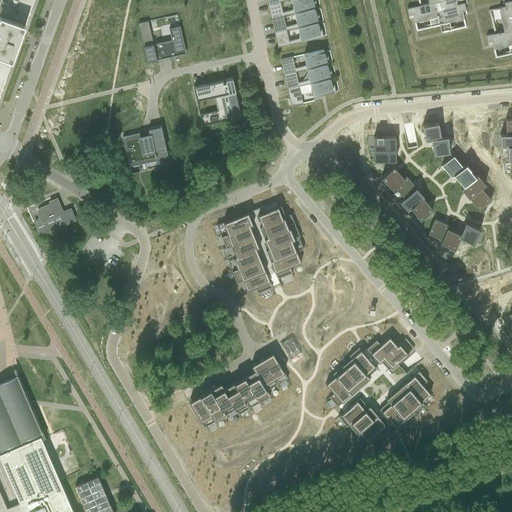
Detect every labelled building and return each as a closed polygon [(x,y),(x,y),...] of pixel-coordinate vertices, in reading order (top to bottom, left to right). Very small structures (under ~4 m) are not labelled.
[(4,0),(0,12),(0,19),(23,28),(32,0),(4,0)] [(274,14),(275,17),(271,18),(283,16),(294,13),(314,9),(317,8),(316,7),(314,8),(311,0),(291,0),(293,9),(282,12),(274,14)] [(464,5),(467,4),(466,0),(458,0),(456,0),(442,0),(443,1),(442,2),(444,9),(464,4),(464,5)] [(472,0),(475,8),(509,0),(472,0)] [(274,14),(282,12),(280,1),(268,4),(270,15),(274,14)] [(511,4),(511,1),(506,2),(507,6),(489,10),(491,20),(500,18),(503,31),(504,32),(511,30),(511,4)] [(431,28),(439,26),(440,26),(436,11),(434,3),(429,5),(428,3),(407,9),(408,14),(412,13),(414,22),(429,19),(431,28)] [(465,9),(464,5),(464,4),(444,9),(436,11),(440,26),(439,26),(441,33),(451,31),(449,22),(464,18),(462,9),(465,9)] [(278,29),(278,31),(274,32),(274,33),(286,30),(297,28),(317,23),(320,23),(320,21),(317,22),(314,9),(294,13),(296,23),(285,26),(278,29)] [(278,29),(285,26),(283,16),(271,18),(274,30),(278,29)] [(0,19),(0,60),(10,64),(23,28),(0,19)] [(148,21),(138,23),(147,62),(172,56),(171,55),(184,52),(180,32),(181,31),(180,26),(169,28),(171,40),(153,44),(148,21)] [(281,43),(281,46),(277,47),(323,37),(323,36),(320,36),(317,23),(297,28),(300,38),(289,41),(281,43)] [(286,30),(274,33),(277,44),(281,43),(289,41),(286,30)] [(503,31),(496,33),(486,35),(487,41),(491,40),(493,49),(508,45),(510,55),(511,54),(511,30),(504,32),(503,31)] [(295,68),(287,70),(287,72),(287,73),(288,73),(295,72),(307,69),(326,65),(329,64),(329,63),(326,64),(324,54),(324,52),(323,50),(303,55),(306,65),(295,68)] [(292,57),(280,60),(283,71),(287,70),(295,68),(292,57)] [(0,90),(10,64),(0,60),(0,90)] [(298,82),(290,84),(290,85),(291,87),(291,88),(299,86),(310,84),(330,79),(332,79),(332,78),(332,77),(329,78),(327,68),(327,66),(326,65),(307,69),(309,79),(298,82)] [(288,73),(283,74),(286,85),(290,84),(298,82),(295,72),(288,73)] [(221,80),(193,87),(196,100),(222,94),(225,109),(206,113),(207,116),(200,118),(202,126),(238,117),(241,117),(240,115),(232,78),(225,79),(226,82),(223,83),(223,80),(221,80)] [(330,79),(310,84),(313,98),(336,93),(335,92),(333,92),(330,83),(330,81),(330,79)] [(291,88),(287,89),(289,99),(289,100),(295,99),(296,105),(302,103),(299,86),(291,88)] [(438,122),(422,125),(425,141),(431,140),(431,139),(440,137),(440,136),(438,124),(438,122)] [(139,132),(122,136),(129,166),(155,161),(156,164),(169,161),(161,126),(148,129),(150,137),(141,139),(139,132)] [(505,134),(500,134),(500,135),(500,146),(507,146),(511,145),(511,134),(505,134)] [(395,136),(373,136),(373,147),(373,148),(373,149),(376,149),(376,148),(395,148),(395,136)] [(440,137),(431,139),(431,140),(433,154),(449,152),(449,150),(446,138),(446,136),(440,137)] [(406,144),(396,146),(396,165),(406,175),(416,187),(424,196),(447,224),(448,225),(453,227),(465,216),(462,212),(464,210),(468,214),(476,207),(468,197),(460,188),(451,177),(441,165),(434,157),(433,154),(431,140),(425,141),(416,142),(417,147),(407,149),(407,148),(406,144)] [(376,149),(373,149),(373,160),(376,160),(395,160),(395,148),(376,148),(376,149)] [(453,155),(441,165),(451,177),(454,175),(453,175),(463,167),(463,166),(462,166),(454,156),(453,155)] [(463,167),(453,175),(454,175),(463,186),(475,176),(474,175),(466,166),(465,164),(463,166),(463,167)] [(393,166),(381,176),(383,178),(390,187),(392,189),(394,186),(403,178),(393,166)] [(463,186),(460,188),(468,197),(480,187),(485,183),(484,183),(477,175),(477,174),(475,176),(463,186)] [(403,178),(394,186),(395,187),(403,196),(403,197),(404,198),(416,187),(406,175),(403,178)] [(401,199),(399,201),(407,210),(409,209),(410,207),(422,197),(423,197),(424,196),(416,187),(404,198),(403,197),(401,199)] [(480,187),(468,197),(476,207),(478,209),(490,199),(489,197),(481,188),(480,187)] [(422,197),(410,207),(411,208),(419,217),(420,219),(432,208),(423,197),(422,197)] [(40,219),(35,221),(40,235),(64,224),(75,220),(74,219),(74,220),(70,210),(70,209),(63,212),(62,212),(57,201),(51,204),(50,202),(50,203),(50,204),(40,208),(40,209),(39,209),(39,210),(38,210),(38,211),(38,212),(38,213),(38,214),(38,215),(39,216),(40,219)] [(244,213),(216,225),(225,247),(222,248),(228,261),(230,261),(233,268),(231,269),(236,282),(242,280),(246,291),(255,287),(257,293),(272,287),(272,286),(267,276),(275,273),(277,279),(278,278),(292,272),(289,267),(301,262),(296,251),(303,248),(299,237),(300,237),(290,214),(285,216),(280,205),(277,206),(266,211),(264,206),(264,205),(252,210),(247,212),(244,213)] [(434,218),(427,233),(429,233),(440,238),(441,239),(447,228),(448,225),(447,224),(434,218)] [(460,234),(459,237),(473,243),(474,242),(479,231),(479,229),(465,222),(460,234)] [(441,239),(440,242),(441,243),(452,248),(454,248),(459,237),(460,234),(447,228),(441,239)] [(334,376),(325,383),(333,393),(329,396),(337,406),(342,402),(347,408),(343,412),(338,416),(346,426),(348,424),(349,425),(351,424),(356,430),(355,431),(356,433),(359,431),(366,440),(376,432),(379,437),(389,428),(385,424),(389,421),(393,425),(397,430),(407,421),(405,419),(406,418),(405,417),(411,411),(412,413),(423,403),(421,401),(430,393),(422,384),(427,380),(419,371),(418,370),(415,374),(411,370),(406,374),(399,366),(400,365),(399,365),(397,362),(410,351),(401,341),(397,345),(389,336),(380,344),(376,340),(366,348),(366,349),(370,353),(366,356),(363,352),(358,347),(348,355),(350,357),(349,358),(350,360),(344,365),(343,364),(332,373),(334,376)] [(291,337),(281,343),(290,358),(300,352),(291,337)] [(221,383),(189,401),(204,427),(216,420),(216,418),(222,414),(223,416),(235,409),(238,414),(240,413),(239,411),(246,407),(247,409),(261,401),(260,399),(267,395),(268,397),(270,395),(267,390),(268,389),(267,388),(274,384),(275,385),(287,378),(278,362),(272,352),(251,365),(254,370),(224,388),(221,383)] [(0,388),(0,455),(41,438),(27,403),(18,381),(0,388)] [(0,492),(0,511),(73,511),(41,438),(32,417),(0,430),(0,457),(19,503),(12,506),(7,508),(0,492)] [(97,476),(75,486),(86,511),(113,511),(112,509),(110,504),(108,500),(108,499),(107,499),(97,476)]
